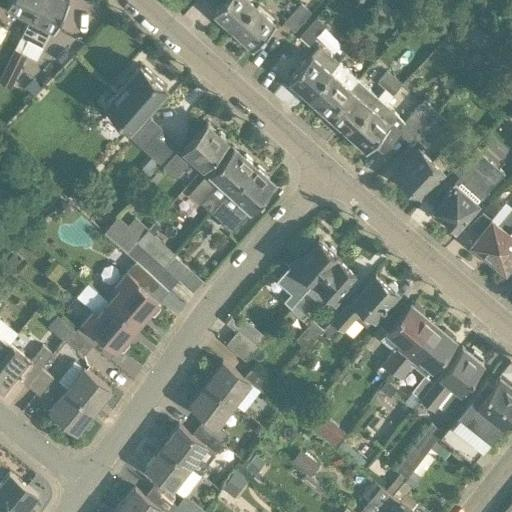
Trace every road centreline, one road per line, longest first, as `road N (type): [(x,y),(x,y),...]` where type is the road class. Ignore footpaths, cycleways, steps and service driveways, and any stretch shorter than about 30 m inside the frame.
road 1 (residential): [(80,492),(222,296),(331,175)]
road 2 (residential): [(331,175),(136,0)]
road 3 (residential): [(511,333),(331,175)]
